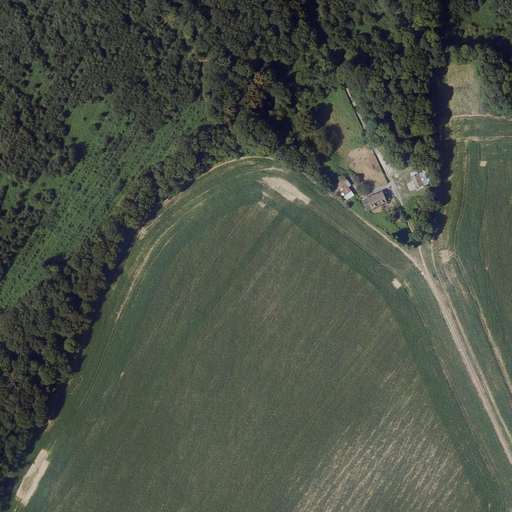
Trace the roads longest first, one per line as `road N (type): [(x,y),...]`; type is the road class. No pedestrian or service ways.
road 1 (track): [(379,152),(511,452)]
road 2 (unclassified): [(310,0),(379,152)]
road 3 (track): [(255,107),(140,0)]
